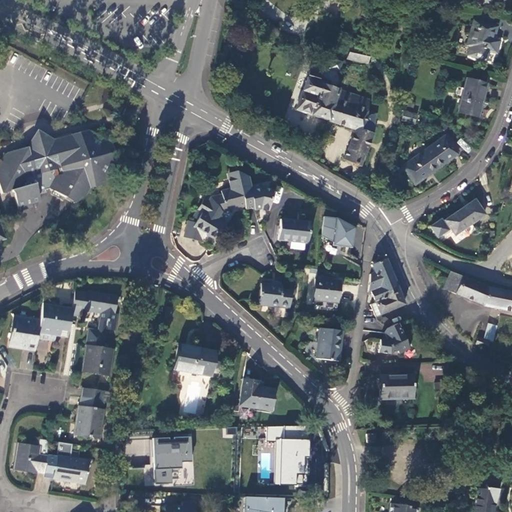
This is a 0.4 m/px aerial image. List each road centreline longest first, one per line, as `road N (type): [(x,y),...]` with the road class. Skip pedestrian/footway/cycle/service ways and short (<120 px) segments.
road 1 (tertiary): [(173,96),(367,211),(380,229)]
road 2 (tertiary): [(380,229),(432,324),(511,386)]
road 3 (residential): [(511,89),(482,159),(380,229)]
road 4 (residential): [(334,416),(188,283)]
road 5 (residential): [(380,229),(365,276),(352,383),(334,416)]
road 6 (residential): [(138,255),(157,229),(180,138),(173,96)]
road 7 (residential): [(173,96),(152,132),(132,222),(138,255)]
road 8 (residential): [(0,293),(27,277),(138,255)]
road 9 (residential): [(511,283),(380,229)]
